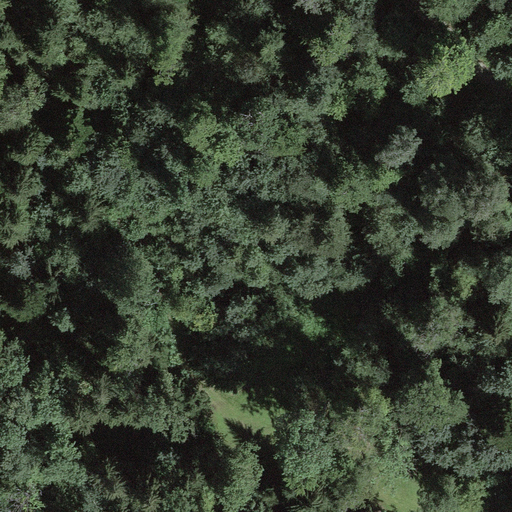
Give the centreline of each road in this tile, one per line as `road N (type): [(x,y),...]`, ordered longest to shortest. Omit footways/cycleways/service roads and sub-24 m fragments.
road 1 (track): [(22,0),(109,195),(222,405),(311,463),(438,511)]
road 2 (track): [(511,99),(414,0)]
